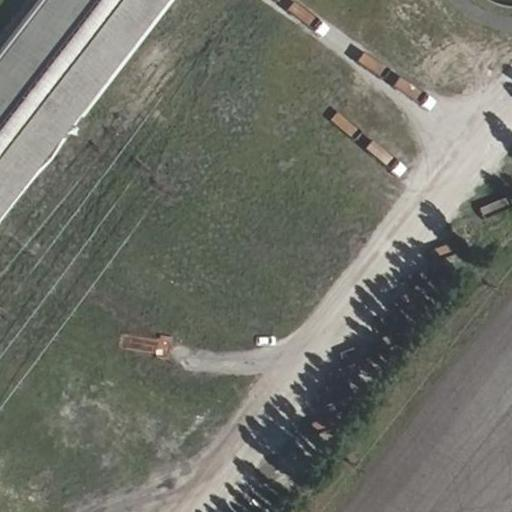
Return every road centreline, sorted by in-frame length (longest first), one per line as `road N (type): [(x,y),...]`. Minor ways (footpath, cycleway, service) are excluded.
road 1 (track): [(196,511),(511,112)]
road 2 (track): [(281,0),(486,148)]
road 3 (track): [(173,352),(211,362),(324,350)]
